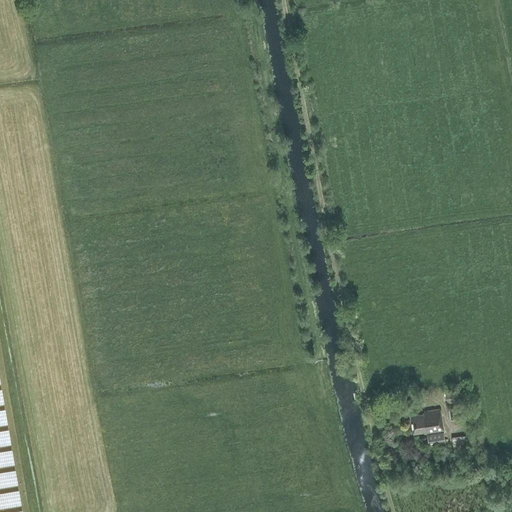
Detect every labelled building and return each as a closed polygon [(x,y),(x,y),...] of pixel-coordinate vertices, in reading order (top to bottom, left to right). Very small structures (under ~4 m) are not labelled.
[(446,392),(448,404),(461,402),(459,390),(446,392)] [(448,408),(450,420),(458,418),(456,407),(448,408)] [(426,433),(443,430),(439,408),(421,411),(422,412),(410,414),(413,433),(426,431),(426,433)] [(446,443),(445,437),(444,431),(427,434),(429,446),(446,443)] [(452,438),(455,454),(456,454),(457,461),(469,459),(467,447),(472,446),(471,437),(467,437),(466,436),(452,438)]
